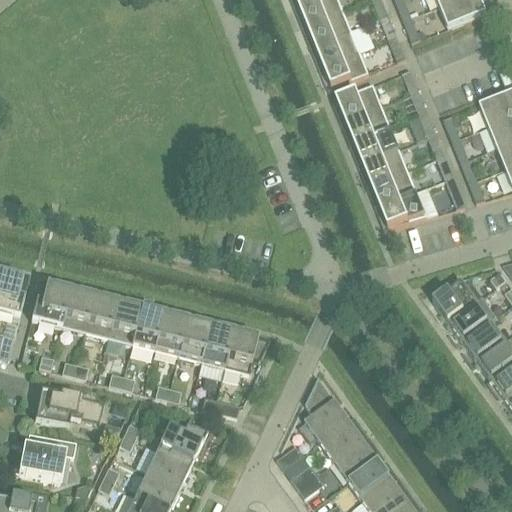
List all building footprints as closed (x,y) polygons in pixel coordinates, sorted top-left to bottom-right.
[(308,0),(295,5),(304,27),(341,12),(336,0),(308,0)] [(379,0),(371,0),(371,1),(379,22),(387,19),(379,0)] [(434,0),(438,10),(463,0),(434,0)] [(448,34),(486,18),(478,0),(463,0),(438,10),(448,34)] [(403,2),(395,5),(403,26),(411,23),(403,2)] [(304,27),(313,49),(350,34),(341,12),(304,27)] [(387,19),(379,22),(388,44),(396,41),(387,19)] [(420,44),(419,44),(411,23),(403,26),(412,47),(411,48),(420,45),(420,44)] [(313,49),(322,71),(359,56),(350,34),(313,49)] [(388,44),(397,66),(397,67),(406,64),(405,63),(396,41),(388,44)] [(331,94),(368,79),(359,56),(322,71),(331,94)] [(402,80),(402,79),(411,101),(419,97),(410,76),(410,75),(401,79),(402,80)] [(373,90),(336,105),(345,127),(382,113),(373,90)] [(511,96),(479,110),(488,133),(511,123),(511,96)] [(425,112),(419,97),(411,101),(417,115),(420,121),(427,118),(425,112)] [(345,127),(353,149),(390,134),(382,113),(345,127)] [(436,139),(427,118),(420,121),(428,143),(436,139)] [(443,126),(449,140),(452,147),(460,144),(451,122),(452,122),(451,121),(442,125),(443,126)] [(511,123),(488,133),(497,155),(511,148),(511,123)] [(353,149),(362,170),(399,155),(390,134),(353,149)] [(436,139),(428,143),(436,164),(444,161),(436,139)] [(460,144),(452,147),(461,169),(468,166),(460,144)] [(511,148),(497,155),(505,176),(511,173),(511,148)] [(362,170),(370,191),(407,176),(399,155),(362,170)] [(436,164),(445,185),(453,182),(444,161),(436,164)] [(477,188),(476,186),(468,166),(461,169),(469,191),(477,188)] [(370,191),(379,212),(416,197),(407,176),(370,191)] [(456,213),(456,214),(465,211),(464,211),(453,182),(445,185),(456,213)] [(433,186),(422,189),(428,215),(440,212),(433,186)] [(476,208),(485,205),(484,205),(477,188),(469,191),(476,207),(476,208)] [(388,234),(426,223),(416,197),(379,212),(388,234)] [(490,284),(496,293),(506,285),(500,277),(490,284)] [(24,302),(18,300),(22,285),(0,279),(0,317),(19,322),(24,302)] [(433,307),(447,327),(476,307),(477,308),(483,303),(482,302),(481,302),(473,290),(467,294),(461,286),(459,288),(458,286),(458,285),(458,284),(457,285),(444,289),(444,288),(443,289),(443,290),(448,296),(433,307)] [(45,291),(42,306),(36,305),(30,325),(61,333),(70,297),(45,291)] [(94,303),(95,298),(94,298),(78,294),(77,299),(70,297),(61,333),(84,339),(93,303),(94,303)] [(100,304),(94,303),(93,303),(84,339),(107,345),(116,309),(117,309),(119,304),(117,304),(101,300),(100,304)] [(140,310),(125,306),(123,310),(117,309),(116,309),(107,345),(130,351),(140,314),(141,315),(142,310),(140,310)] [(447,327),(462,347),(490,326),(477,308),(476,307),(447,327)] [(147,316),(141,315),(140,314),(130,351),(154,356),(163,320),(164,321),(165,316),(164,316),(148,312),(147,316)] [(170,322),(164,321),(163,320),(154,356),(177,362),(186,326),(187,327),(189,322),(187,321),(187,322),(171,318),(170,322)] [(193,328),(187,327),(186,326),(177,362),(200,368),(209,332),(211,332),(212,328),(210,327),(210,328),(194,324),(193,328)] [(462,347),(476,366),(504,345),(490,326),(462,347)] [(216,334),(211,332),(209,332),(200,368),(223,374),(233,338),(234,338),(235,334),(233,333),(218,330),(216,334)] [(248,380),(252,365),(259,367),(269,347),(234,338),(233,338),(223,374),(248,380)] [(0,346),(0,363),(8,366),(13,343),(2,340),(0,346)] [(476,366),(490,386),(511,369),(511,356),(504,345),(476,366)] [(49,376),(52,364),(41,361),(38,373),(49,376)] [(73,381),(76,370),(64,367),(62,379),(73,381)] [(511,369),(490,386),(504,405),(511,399),(511,369)] [(76,370),(73,381),(85,385),(88,373),(76,370)] [(119,394),(122,382),(111,380),(108,391),(119,394)] [(122,382),(119,394),(132,397),(134,385),(122,382)] [(313,422),(299,433),(300,434),(310,447),(316,443),(320,449),(350,427),(349,426),(318,384),(305,411),(313,422)] [(34,427),(67,433),(69,423),(98,428),(103,409),(82,403),(84,397),(53,389),(50,401),(42,399),(39,414),(36,414),(34,427)] [(166,406),(169,394),(157,391),(154,403),(166,406)] [(169,394),(166,406),(177,409),(181,397),(169,394)] [(201,415),(212,418),(215,406),(204,403),(201,415)] [(116,405),(111,418),(124,422),(128,409),(116,405)] [(236,423),(239,412),(215,406),(212,418),(236,423)] [(364,446),(363,446),(359,440),(363,438),(354,425),(353,423),(349,426),(350,427),(320,449),(334,468),(364,446)] [(123,441),(134,446),(139,434),(128,429),(123,441)] [(181,440),(167,434),(156,456),(190,473),(208,435),(186,430),(181,440)] [(13,479),(60,488),(64,462),(73,463),(75,448),(38,441),(35,455),(22,452),(22,457),(16,456),(12,480),(13,481),(13,479)] [(134,446),(123,441),(118,451),(129,456),(134,446)] [(378,466),(377,465),(374,460),(377,457),(368,444),(367,443),(363,446),(364,446),(334,468),(348,488),(378,466)] [(296,451),(276,466),(283,475),(303,461),(296,451)] [(156,456),(146,478),(179,494),(190,473),(156,456)] [(392,485),(391,484),(388,479),(391,477),(382,464),(382,463),(381,462),(377,465),(378,466),(348,488),(362,507),(392,485)] [(290,485),(297,495),(317,481),(310,471),(290,485)] [(102,484),(113,489),(118,478),(108,473),(102,484)] [(146,478),(135,500),(160,511),(170,511),(179,494),(146,478)] [(304,504),(324,490),(317,481),(297,495),(304,504)] [(406,504),(402,499),(405,496),(396,483),(395,482),(391,484),(392,485),(362,507),(365,511),(396,511),(406,505),(406,504)] [(113,489),(102,484),(97,494),(108,499),(113,489)] [(86,503),(91,492),(84,489),(76,491),(74,501),(86,503)] [(0,511),(34,511),(35,511),(39,511),(44,511),(47,500),(22,496),(20,507),(0,503),(0,511)] [(160,511),(135,500),(129,511),(160,511)] [(417,511),(410,502),(409,501),(406,504),(406,505),(396,511),(417,511)] [(70,511),(71,511),(80,511),(83,508),(83,505),(74,502),(70,511)]
